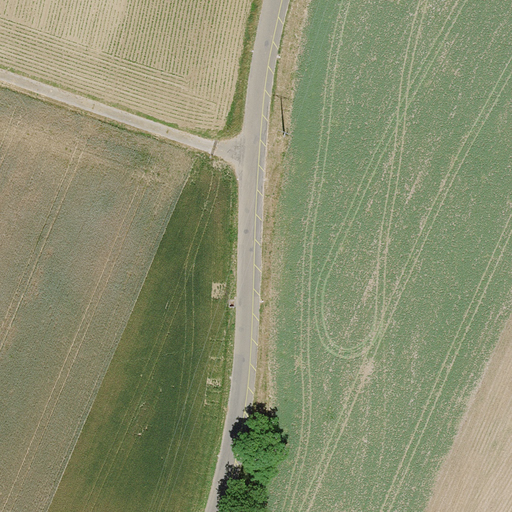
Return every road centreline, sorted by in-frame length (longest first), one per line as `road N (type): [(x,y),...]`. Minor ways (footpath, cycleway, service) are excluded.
road 1 (tertiary): [(278,0),(250,166),(246,409),(220,511)]
road 2 (track): [(251,158),(0,73)]
